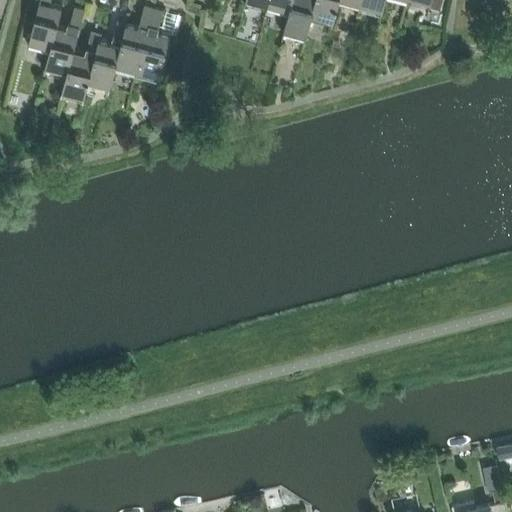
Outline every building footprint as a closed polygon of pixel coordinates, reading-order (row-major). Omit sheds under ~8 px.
[(39,0),(29,40),(42,43),(51,45),(57,24),(62,5),(49,2),(48,0),(39,0)] [(289,8),(284,28),(285,28),(298,32),(307,34),(311,17),(312,13),(312,12),(315,0),(291,0),(290,8),(289,8)] [(312,13),(311,17),(332,23),(331,23),(332,23),(338,0),(315,0),(312,12),(312,13)] [(361,0),(361,2),(368,4),(382,8),(380,13),(381,13),(384,0),(361,0)] [(429,0),(430,0),(429,5),(428,5),(429,5),(440,8),(442,0),(429,0)] [(126,22),(115,67),(123,69),(136,73),(137,68),(154,6),(144,4),(140,20),(147,21),(145,27),(126,22)] [(49,50),(46,64),(67,70),(73,49),(74,49),(85,8),(75,5),(69,27),(57,24),(51,45),(50,50),(49,50)] [(154,6),(137,68),(150,72),(160,74),(170,34),(158,30),(163,9),(154,6)] [(99,38),(88,79),(97,81),(111,84),(115,67),(126,22),(117,20),(113,36),(120,37),(118,43),(100,38),(99,38)] [(67,70),(62,89),(71,91),(85,95),(88,83),(87,83),(88,79),(99,38),(100,38),(101,33),(91,30),(86,52),(74,49),(73,49),(67,70)] [(508,442),(496,444),(499,458),(511,455),(508,442)] [(497,462),(484,465),(489,487),(502,484),(497,462)] [(503,487),(493,489),(495,502),(506,499),(503,487)] [(507,511),(505,500),(506,500),(506,499),(495,502),(476,506),(474,499),(452,504),(453,511),(507,511)]
